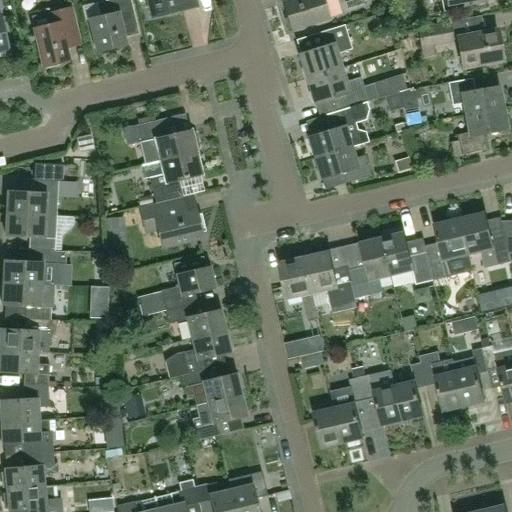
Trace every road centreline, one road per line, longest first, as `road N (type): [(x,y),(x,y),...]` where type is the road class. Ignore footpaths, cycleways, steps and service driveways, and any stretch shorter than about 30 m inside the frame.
road 1 (residential): [(315,511),(249,228),(294,217)]
road 2 (residential): [(294,217),(511,164)]
road 3 (residential): [(79,101),(246,55)]
road 4 (residential): [(294,217),(246,55)]
road 5 (residential): [(403,511),(418,478),(432,468),(511,449)]
